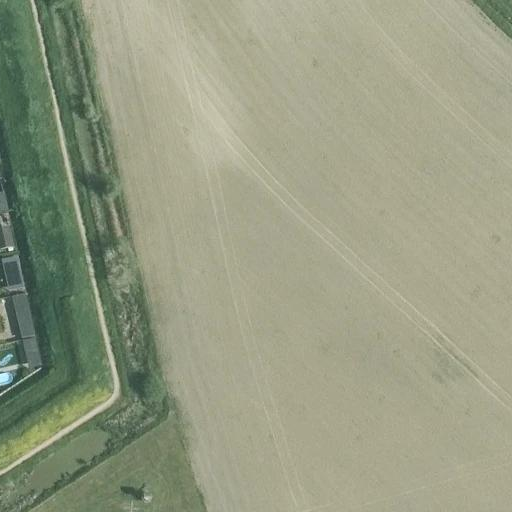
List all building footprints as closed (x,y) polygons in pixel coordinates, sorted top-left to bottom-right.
[(8,229),(0,230),(0,252),(13,250),(8,229)] [(15,259),(0,261),(0,262),(3,278),(18,275),(15,259)] [(18,275),(3,278),(7,295),(22,292),(18,275)] [(21,341),(34,338),(24,296),(11,299),(21,341)] [(34,340),(22,343),(25,358),(38,355),(34,340)]
